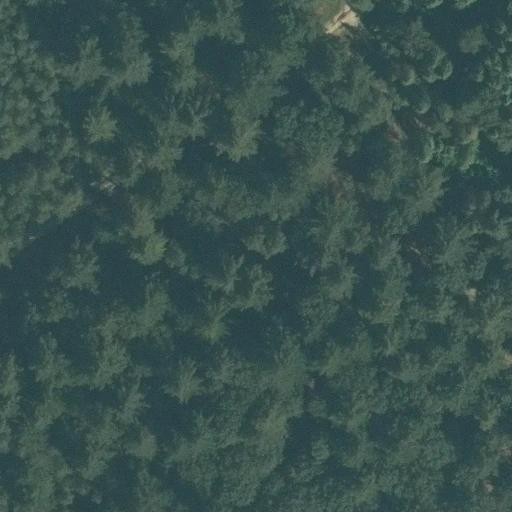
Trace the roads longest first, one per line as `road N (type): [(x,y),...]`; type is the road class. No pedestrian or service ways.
road 1 (track): [(0,266),(374,0)]
road 2 (track): [(351,0),(511,324)]
